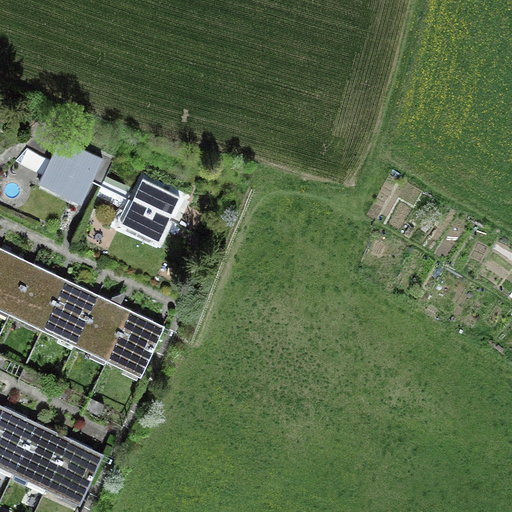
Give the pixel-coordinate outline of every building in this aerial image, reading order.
[(95,153),(53,134),(32,177),(74,197),(95,153)] [(174,192),(135,174),(113,218),(152,237),(174,192)] [(43,222),(22,212),(17,221),(38,231),(43,222)] [(65,233),(43,222),(38,231),(60,242),(65,233)] [(91,245),(75,237),(70,247),(86,255),(91,245)] [(111,254),(91,245),(86,255),(106,264),(111,254)] [(0,255),(0,312),(11,318),(34,269),(1,254),(0,255)] [(133,265),(111,254),(106,264),(128,275),(133,265)] [(43,333),(66,285),(34,269),(11,318),(43,333)] [(160,278),(141,269),(136,279),(155,288),(160,278)] [(181,288),(160,278),(155,288),(176,298),(181,288)] [(76,349),(99,301),(66,285),(43,333),(76,349)] [(109,365),(132,316),(99,301),(76,349),(109,365)] [(132,316),(109,365),(145,381),(168,333),(132,316)] [(38,373),(24,367),(19,379),(32,385),(38,373)] [(70,389),(57,383),(51,394),(65,401),(70,389)] [(103,405),(90,398),(84,410),(98,417),(103,405)] [(38,427),(7,412),(0,426),(0,468),(15,476),(38,427)] [(72,444),(38,427),(15,476),(48,492),(72,444)] [(72,444),(48,492),(83,509),(106,460),(72,444)]
